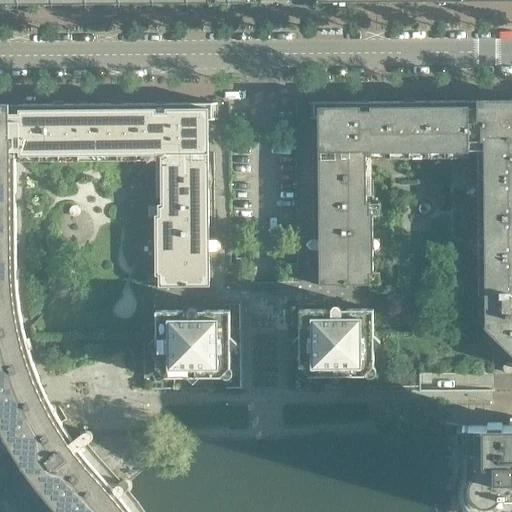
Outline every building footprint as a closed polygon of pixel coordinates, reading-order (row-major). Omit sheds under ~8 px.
[(372,274),(372,214),(371,214),(368,214),(368,207),(369,207),(369,203),(366,203),(365,152),(369,152),(468,151),(476,151),(478,323),(495,340),(511,356),(511,100),(476,101),(476,122),(468,122),(468,101),(368,102),(369,120),(360,120),(359,102),(310,102),(310,119),(317,119),(318,169),(321,169),(321,188),(318,188),(318,227),(325,226),(325,239),(319,239),(319,250),(325,250),(325,257),(325,263),(318,263),(318,286),(369,285),(369,282),(369,274),(371,274),(372,274)] [(39,380),(32,362),(26,340),(23,328),(20,310),(17,293),(15,158),(13,155),(17,153),(18,155),(160,154),(160,205),(157,205),(158,216),(154,216),(155,276),(158,276),(158,287),(209,286),(209,264),(202,264),(202,251),(208,251),(208,240),(202,240),(202,227),(208,227),(208,189),(204,189),(204,170),(208,170),(208,120),(214,120),(214,103),(165,103),(165,121),(156,121),(156,104),(18,104),(18,121),(8,121),(8,105),(0,104),(0,405),(51,405),(48,398),(39,380)] [(242,226),(231,226),(231,237),(236,237),(241,237),(242,237),(242,226)] [(296,237),(296,226),(285,226),(285,237),(291,237),(296,237)] [(319,250),(319,239),(311,239),(310,240),(309,240),(308,241),(307,243),(307,244),(306,244),(306,245),(307,246),(307,247),(308,248),(308,249),(310,250),(311,250),(319,250)] [(218,241),(216,240),(208,240),(208,251),(215,251),(216,250),(217,250),(218,249),(219,248),(220,247),(220,246),(220,245),(220,243),(219,242),(218,241)] [(380,342),(373,335),(373,309),(347,309),(347,304),(347,303),(340,303),(340,309),(331,309),(331,303),(324,303),(324,305),(324,309),(298,310),(298,336),(291,343),(299,350),(299,367),(300,367),(300,366),(308,374),(308,376),(364,375),(364,374),(371,366),(372,366),(373,366),(373,349),(380,342)] [(237,343),(230,336),(229,310),(204,310),(204,305),(204,304),(197,304),(197,310),(187,310),(187,304),(180,304),(181,306),(181,311),(155,311),(155,337),(148,344),(155,351),(155,368),(157,368),(157,367),(165,375),(165,376),(165,377),(221,377),(221,375),(220,375),(228,367),(230,367),(230,350),(237,343)] [(131,511),(129,509),(115,492),(101,475),(89,463),(81,453),(90,447),(87,444),(90,441),(91,440),(92,439),(92,437),(92,436),(91,434),(90,433),(89,432),(87,431),(86,431),(84,431),(83,432),(72,440),(63,427),(54,412),(51,405),(0,405),(0,416),(0,417),(12,439),(20,453),(31,470),(41,483),(41,482),(52,495),(64,509),(66,511),(131,511)] [(511,511),(511,418),(509,418),(508,425),(462,426),(462,511),(511,511)]
